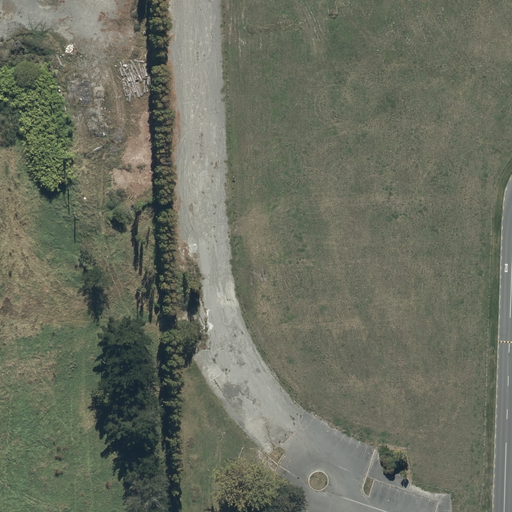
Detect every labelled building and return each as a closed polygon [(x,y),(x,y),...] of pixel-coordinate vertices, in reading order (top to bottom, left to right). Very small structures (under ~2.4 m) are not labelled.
[(201,38),(165,37),(165,68),(170,68),(170,80),(201,80),(201,38)] [(195,103),(167,103),(167,163),(185,163),(185,161),(189,161),(189,162),(196,162),(196,144),(183,140),(172,132),(195,131),(195,103)] [(196,165),(169,167),(172,229),(199,228),(196,165)] [(217,233),(173,234),(175,274),(219,272),(217,233)] [(202,334),(182,344),(190,360),(210,350),(202,334)] [(70,435),(53,435),(55,479),(72,478),(70,435)] [(288,492),(285,465),(276,466),(278,493),(288,492)] [(271,483),(269,467),(261,468),(263,484),(271,483)]
